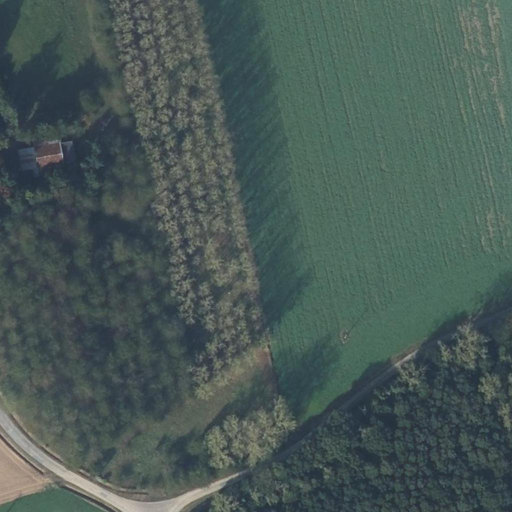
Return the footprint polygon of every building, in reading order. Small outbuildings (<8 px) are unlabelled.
[(52,140),(53,146),(65,143),(63,137),(52,140)] [(40,143),(42,149),(53,146),(52,140),(40,143)] [(65,143),(68,155),(78,152),(76,141),(65,143)] [(31,172),(42,169),(70,163),(68,155),(65,143),(53,146),(42,149),(27,153),(31,172)] [(70,163),(42,169),(44,178),(81,170),(79,161),(70,163)]
